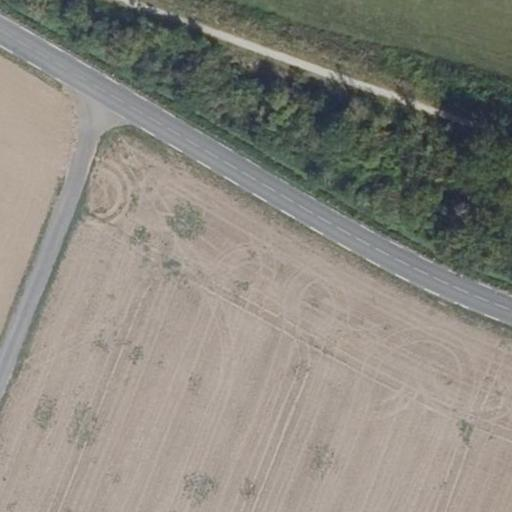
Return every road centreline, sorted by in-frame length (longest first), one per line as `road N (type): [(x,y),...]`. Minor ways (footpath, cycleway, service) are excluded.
road 1 (tertiary): [(511,310),(339,229),(106,90)]
road 2 (unclassified): [(106,90),(0,370)]
road 3 (tertiary): [(106,90),(0,28)]
